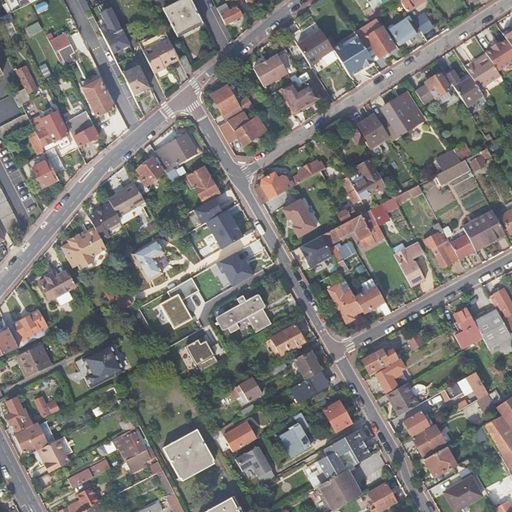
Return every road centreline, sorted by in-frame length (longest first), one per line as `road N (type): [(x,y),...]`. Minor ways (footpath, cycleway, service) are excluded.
road 1 (residential): [(237,177),(511,4)]
road 2 (residential): [(167,108),(73,195),(0,285)]
road 3 (residential): [(511,257),(333,353)]
road 4 (residential): [(333,353),(237,177)]
road 5 (residential): [(427,511),(333,353)]
road 6 (residential): [(186,93),(296,0)]
road 7 (residential): [(112,0),(167,108)]
